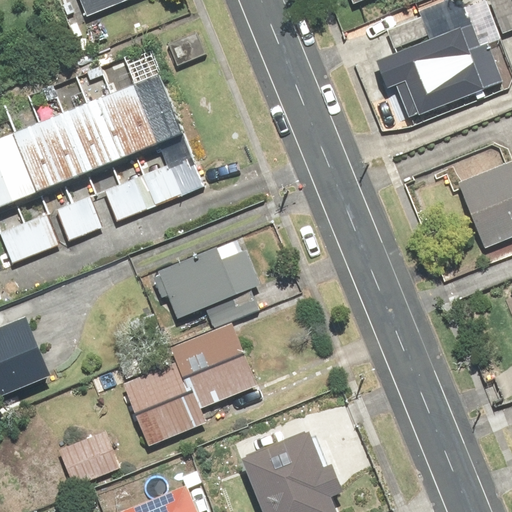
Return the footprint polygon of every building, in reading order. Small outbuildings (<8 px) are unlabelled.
[(73,0),(80,20),(138,0),(73,0)] [(481,16),(374,53),(398,123),(506,86),(481,16)] [(201,32),(170,45),(180,68),(211,54),(201,32)] [(155,71),(0,135),(0,209),(182,134),(155,71)] [(107,195),(119,223),(204,187),(192,159),(107,195)] [(511,160),(447,188),(474,252),(511,235),(511,160)] [(103,196),(59,214),(71,243),(115,226),(103,196)] [(52,214),(4,233),(17,265),(65,246),(52,214)] [(206,308),(215,329),(261,309),(252,288),(261,284),(246,250),(223,260),(217,246),(157,270),(159,275),(153,277),(161,298),(168,295),(178,319),(206,308)] [(0,326),(0,396),(51,377),(27,316),(0,326)] [(124,383),(148,445),(206,422),(201,409),(257,386),(232,323),(170,348),(176,363),(124,383)] [(107,430),(59,449),(74,486),(122,467),(107,430)] [(240,458),(261,511),(336,511),(331,497),(344,492),(332,464),(324,467),(309,430),(240,458)] [(197,511),(186,484),(118,511),(197,511)]
